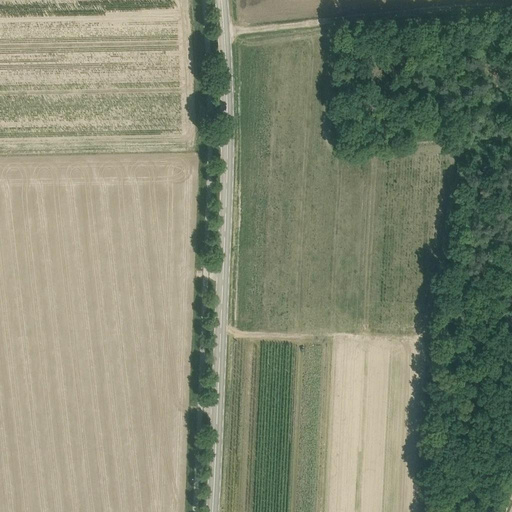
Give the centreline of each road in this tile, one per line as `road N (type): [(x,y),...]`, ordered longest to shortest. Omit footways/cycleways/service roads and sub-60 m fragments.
road 1 (secondary): [(211,511),(227,176),(221,0)]
road 2 (track): [(224,34),(511,3)]
